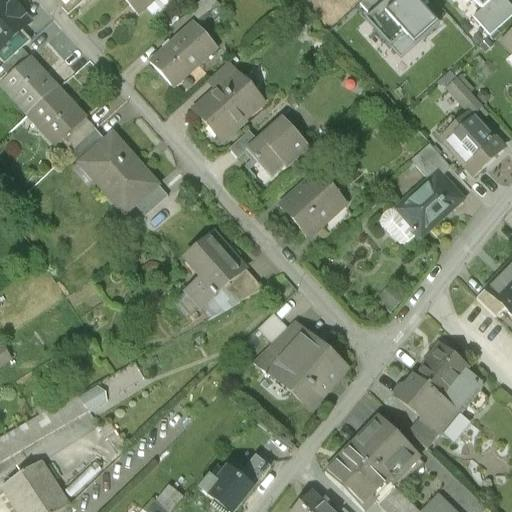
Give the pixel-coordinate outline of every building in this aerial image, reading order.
[(164,0),(119,0),(140,22),(164,0)] [(207,0),(190,15),(198,24),(217,6),(211,0),(207,0)] [(373,19),(393,0),(369,0),(362,7),(373,19)] [(436,27),(411,0),(393,0),(373,19),(367,24),(400,61),(436,27)] [(472,0),(482,11),(493,0),(472,0)] [(511,13),(511,10),(501,0),(493,0),(482,11),(473,19),(489,36),(511,13)] [(0,56),(13,46),(22,37),(0,12),(0,56)] [(219,55),(193,27),(147,68),(173,96),(219,55)] [(511,36),(499,48),(511,62),(511,36)] [(0,73),(21,55),(13,46),(0,56),(0,73)] [(30,64),(21,55),(0,73),(0,75),(8,84),(30,64)] [(0,94),(26,124),(58,95),(30,64),(0,91),(0,94)] [(206,88),(215,97),(236,76),(228,67),(206,88)] [(264,106),(236,76),(215,97),(191,118),(219,148),(264,106)] [(474,121),(479,126),(489,117),(471,97),(473,94),(459,79),(445,92),(473,122),(474,121)] [(58,95),(26,124),(54,155),(65,146),(86,126),(58,95)] [(479,126),(474,121),(473,122),(459,135),(448,124),(436,136),(440,141),(438,143),(474,180),(503,152),(479,126)] [(95,136),(86,126),(65,146),(74,155),(95,136)] [(304,151),(279,126),(261,143),(248,156),(256,165),(250,171),(261,182),(267,177),(272,182),(283,171),(286,175),(293,169),(290,166),(304,151)] [(248,156),(261,143),(252,133),(227,156),(236,166),(248,156)] [(105,146),(95,136),(74,155),(84,166),(105,146)] [(159,193),(111,141),(105,146),(84,166),(77,173),(125,225),(138,213),(159,193)] [(411,162),(428,181),(438,172),(441,177),(450,169),(429,146),(411,162)] [(441,177),(438,172),(428,181),(393,212),(421,242),(465,203),(441,177)] [(354,209),(325,177),(280,218),(308,249),(326,234),(347,214),(354,209)] [(167,202),(159,193),(138,213),(145,222),(167,202)] [(347,214),(326,234),(333,242),(354,222),(347,214)] [(246,276),(210,238),(180,267),(198,286),(185,299),(186,300),(200,314),(203,317),(226,294),(243,279),(246,276)] [(511,266),(485,295),(503,312),(511,319),(511,266)] [(226,294),(241,309),(261,298),(243,279),(226,294)] [(226,294),(203,317),(211,326),(241,309),(226,294)] [(485,295),(477,304),(495,321),(503,312),(485,295)] [(200,314),(186,300),(175,311),(189,325),(200,314)] [(259,330),(271,343),(286,328),(274,316),(259,330)] [(351,376),(295,326),(256,370),(287,398),(286,399),(311,422),(351,376)] [(0,340),(0,365),(12,358),(0,340)] [(457,421),(481,395),(437,355),(413,381),(457,421)] [(437,443),(457,421),(413,381),(393,403),(419,427),(437,443)] [(100,385),(77,395),(86,413),(108,402),(100,385)] [(77,399),(0,434),(0,460),(31,447),(23,431),(31,427),(37,438),(54,430),(61,446),(92,432),(77,399)] [(391,491),(415,464),(371,424),(347,451),(391,491)] [(419,427),(411,436),(429,452),(437,443),(419,427)] [(360,511),(371,511),(391,491),(347,451),(322,477),(360,511)] [(253,463),(235,486),(253,500),(271,476),(253,463)] [(1,497),(11,511),(73,511),(75,511),(44,468),(1,497)] [(235,486),(228,481),(209,505),(219,511),(244,511),(253,500),(235,486)] [(379,511),(413,511),(393,494),(378,511),(379,511)] [(449,511),(438,502),(428,511),(449,511)] [(321,511),(312,503),(302,511),(321,511)]
